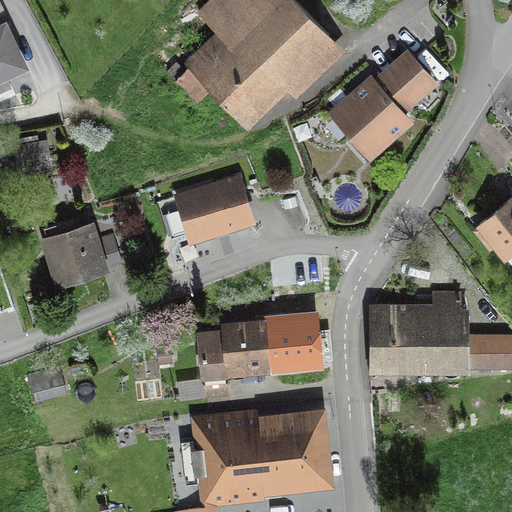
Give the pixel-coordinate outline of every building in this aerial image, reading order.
[(188,66),(173,81),(194,101),(208,87),(239,120),(327,35),(293,0),(210,0),(197,13),(223,40),(231,32),(238,38),(217,59),(205,47),(187,65),(188,66)] [(3,24),(0,25),(0,75),(23,65),(12,43),(3,24)] [(431,82),(429,81),(406,54),(373,84),(369,80),(332,113),(368,154),(406,121),(398,112),(431,82)] [(17,165),(46,160),(43,142),(14,147),(17,165)] [(268,222),(254,181),(188,204),(202,244),(268,222)] [(511,264),(511,200),(510,198),(478,224),(479,225),(473,230),(488,249),(494,244),(504,256),(505,256),(511,264)] [(100,266),(117,260),(110,235),(92,240),(88,227),(45,241),(57,280),(100,267),(100,266)] [(391,308),(370,309),(368,309),(367,366),(511,366),(511,337),(478,337),(478,346),(466,346),(466,315),(459,315),(459,295),(432,295),(432,315),(391,316),(391,308)] [(265,322),(269,365),(317,361),(317,360),(329,359),(327,332),(314,333),(313,317),(265,322)] [(269,365),(265,322),(220,326),(221,331),(197,333),(202,395),(226,393),(225,381),(227,381),(226,369),(269,365)] [(34,400),(64,392),(57,368),(28,375),(34,400)] [(326,480),(328,480),(320,418),(195,432),(201,490),(325,477),(326,480)]
